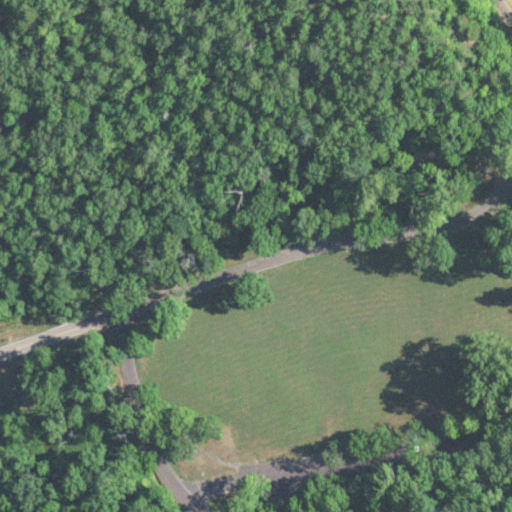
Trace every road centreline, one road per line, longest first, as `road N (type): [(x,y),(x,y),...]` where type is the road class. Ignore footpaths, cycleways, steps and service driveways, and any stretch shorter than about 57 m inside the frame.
road 1 (residential): [(119,310),(320,246),(450,222),(499,189)]
road 2 (tertiary): [(203,511),(171,477),(141,415),(119,310)]
road 3 (tertiary): [(0,348),(119,310)]
